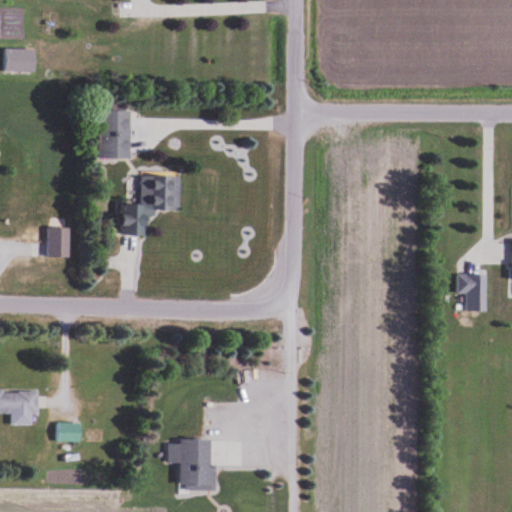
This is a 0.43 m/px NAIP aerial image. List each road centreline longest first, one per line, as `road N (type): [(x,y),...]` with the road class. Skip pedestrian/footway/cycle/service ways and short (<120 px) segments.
road 1 (residential): [(294,0),(285,511)]
road 2 (residential): [(289,288),(248,312),(0,305)]
road 3 (residential): [(293,118),(511,115)]
